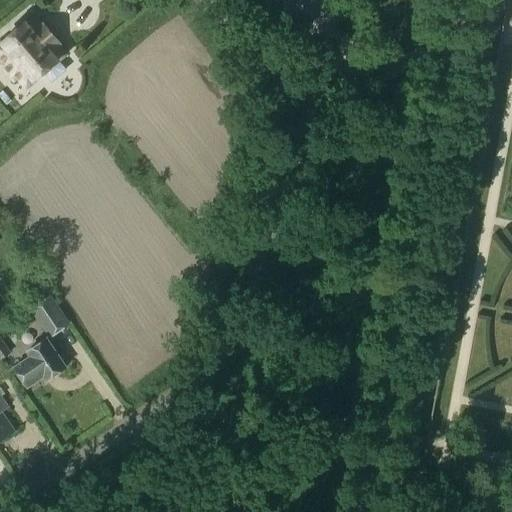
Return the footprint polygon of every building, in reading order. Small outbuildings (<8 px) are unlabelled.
[(59,44),(43,24),(41,26),(34,17),(0,45),(0,56),(2,60),(0,61),(0,64),(14,81),(18,78),(26,88),(45,72),(52,81),(65,70),(57,61),(65,54),(58,45),(59,44)] [(49,338),(67,326),(70,324),(51,294),(29,309),(49,338)] [(0,336),(0,361),(1,363),(12,355),(0,336)] [(14,367),(28,387),(44,377),(47,381),(67,367),(47,338),(27,352),(30,356),(14,367)] [(0,440),(14,431),(0,411),(7,406),(0,395),(0,440)]
